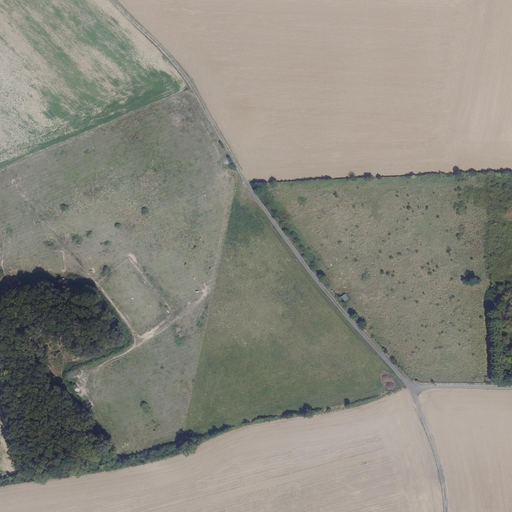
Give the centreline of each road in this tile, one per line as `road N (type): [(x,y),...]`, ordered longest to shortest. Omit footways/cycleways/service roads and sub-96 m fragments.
road 1 (track): [(412,391),(248,187),(187,78),(115,0)]
road 2 (track): [(447,511),(412,391)]
